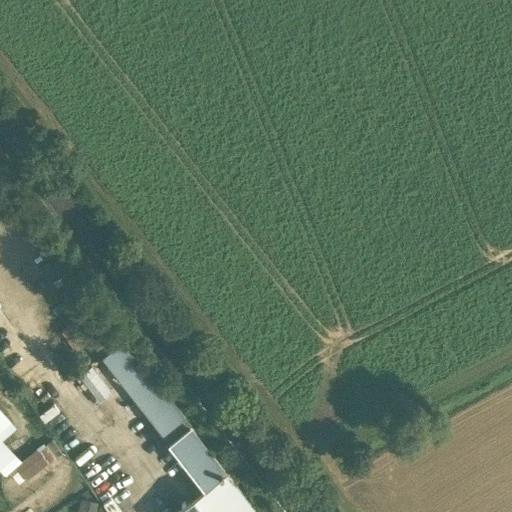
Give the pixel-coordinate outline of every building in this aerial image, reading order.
[(7,178),(0,181),(0,203),(18,193),(7,178)] [(102,354),(204,485),(224,469),(226,468),(122,337),(102,354)] [(15,378),(32,368),(20,348),(4,358),(15,378)] [(15,461),(25,476),(59,454),(50,439),(15,461)] [(257,511),(224,469),(204,485),(170,511),(257,511)]
